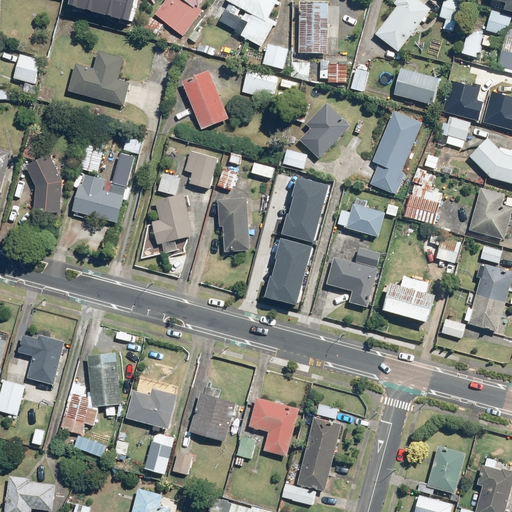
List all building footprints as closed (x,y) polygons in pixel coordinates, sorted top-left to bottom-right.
[(75,0),(75,4),(133,18),(137,0),(75,0)] [(211,0),(167,0),(158,14),(188,34),(211,0)] [(272,23),(265,17),(275,0),(233,0),(233,1),(254,13),(243,37),(261,45),(272,23)] [(409,0),(380,38),(398,51),(429,11),(414,0),(409,0)] [(448,0),(446,0),(441,17),(459,23),(465,5),(448,0)] [(302,54),(325,54),(325,5),(302,5),(302,54)] [(494,12),(489,30),(504,35),(510,17),(494,12)] [(470,33),(464,53),(475,56),(481,37),(470,33)] [(269,47),(264,65),(283,70),(288,52),(269,47)] [(117,80),(121,60),(100,56),(97,74),(77,68),(70,91),(122,106),(128,84),(117,80)] [(22,58),(17,78),(32,83),(38,63),(22,58)] [(345,66),(330,67),(331,82),(346,81),(345,66)] [(51,103),(57,74),(45,71),(41,89),(25,85),(22,97),(51,103)] [(363,93),(367,75),(356,72),(352,90),(363,93)] [(271,97),(276,80),(250,73),(245,91),(271,97)] [(399,94),(428,102),(434,82),(405,74),(399,94)] [(225,119),(207,76),(185,85),(202,128),(225,119)] [(511,77),(506,76),(503,85),(511,87),(511,77)] [(452,78),(445,108),(479,117),(484,99),(479,98),(482,85),(452,78)] [(511,94),(493,90),(485,120),(511,126),(511,94)] [(298,136),(317,156),(348,127),(329,107),(298,136)] [(365,180),(391,191),(420,125),(394,114),(365,180)] [(468,124),(454,120),(449,135),(464,139),(468,124)] [(34,131),(27,156),(36,158),(42,134),(34,131)] [(144,138),(128,134),(123,154),(140,157),(144,138)] [(471,158),(490,179),(511,184),(511,159),(505,158),(489,141),(471,158)] [(87,147),(81,169),(99,173),(104,151),(87,147)] [(443,152),(432,148),(425,167),(435,171),(443,152)] [(290,151),(286,163),(302,168),(305,156),(290,151)] [(0,185),(9,155),(0,152),(0,185)] [(186,183),(209,189),(215,163),(192,157),(186,183)] [(28,168),(36,185),(35,212),(60,213),(61,185),(49,158),(28,168)] [(255,165),(253,173),(269,179),(272,171),(255,165)] [(223,171),(218,187),(231,191),(236,175),(223,171)] [(178,175),(164,172),(159,193),(173,197),(178,175)] [(289,210),(283,232),(315,240),(331,182),(299,174),(294,193),(296,193),(291,211),(289,210)] [(81,186),(74,211),(118,223),(124,197),(81,186)] [(416,189),(406,215),(432,225),(442,199),(416,189)] [(511,201),(511,198),(481,190),(470,229),(502,238),(511,201)] [(192,235),(182,198),(154,205),(164,243),(192,235)] [(245,250),(243,202),(222,203),(224,251),(245,250)] [(354,207),(348,228),(377,236),(383,215),(354,207)] [(273,273),(268,294),(300,303),(315,245),(284,237),(279,256),(280,256),(276,274),(273,273)] [(444,242),(438,258),(453,263),(459,247),(444,242)] [(485,249),(482,260),(498,264),(500,253),(485,249)] [(359,251),(357,260),(376,265),(378,255),(359,251)] [(377,272),(335,261),(329,284),(354,291),(351,304),(367,308),(370,295),(377,272)] [(485,268),(470,323),(498,330),(511,275),(485,268)] [(392,287),(385,311),(424,322),(431,298),(392,287)] [(446,323),(444,333),(460,337),(463,327),(446,323)] [(54,387),(59,364),(60,364),(64,345),(65,342),(38,335),(37,339),(22,335),(17,354),(32,358),(26,380),(54,387)] [(115,353),(86,356),(92,409),(121,406),(115,353)] [(26,386),(4,380),(0,395),(0,412),(18,417),(26,386)] [(126,419),(168,430),(178,396),(152,389),(150,395),(133,391),(126,419)] [(236,404),(200,394),(190,434),(225,443),(236,404)] [(249,428),(268,433),(263,453),(287,459),(292,439),(300,409),(257,399),(249,428)] [(342,425),(314,418),(297,486),(325,492),(342,425)] [(155,432),(145,469),(164,474),(174,438),(155,432)] [(242,437),(236,456),(252,460),(257,441),(242,437)] [(430,486),(453,492),(462,456),(440,450),(430,486)] [(177,453),(173,471),(188,475),(193,457),(177,453)] [(503,511),(511,482),(511,475),(487,468),(474,511),(503,511)] [(36,480),(9,477),(4,511),(31,511),(32,510),(45,511),(52,511),(56,486),(35,484),(36,480)] [(313,507),(316,492),(285,485),(282,500),(313,507)] [(169,511),(171,509),(161,507),(164,495),(138,489),(131,511),(169,511)] [(450,511),(452,506),(422,500),(419,511),(450,511)]
